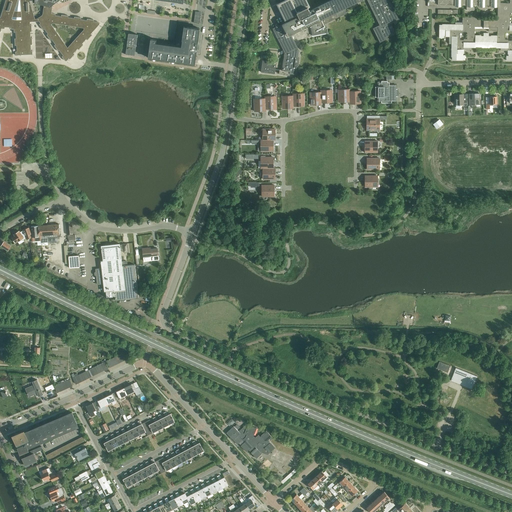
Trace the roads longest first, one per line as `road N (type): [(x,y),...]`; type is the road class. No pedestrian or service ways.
road 1 (primary): [(511,495),(263,393),(0,269)]
road 2 (unclassified): [(511,473),(175,332)]
road 3 (residential): [(192,233),(104,229),(62,199)]
road 4 (residential): [(62,199),(44,148),(39,76)]
road 5 (residential): [(192,233),(227,117)]
